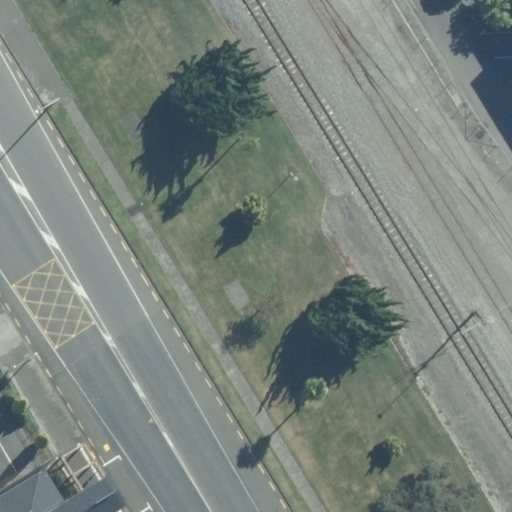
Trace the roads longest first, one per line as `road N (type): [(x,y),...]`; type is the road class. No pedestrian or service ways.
road 1 (primary): [(0,98),(212,510)]
road 2 (primary): [(212,510),(0,204)]
